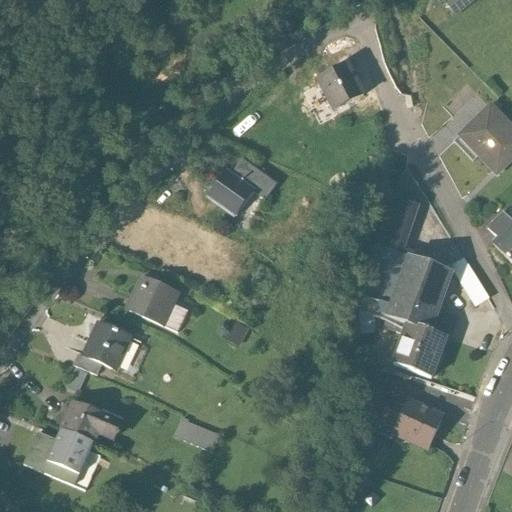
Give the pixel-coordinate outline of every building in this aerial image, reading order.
[(348,67),(317,83),(333,113),(363,98),(348,67)] [(511,131),(490,109),(460,138),(461,140),(463,138),(480,155),(478,157),(493,173),(510,156),(511,158),(511,131)] [(250,193),(250,194),(262,203),(274,186),(241,162),(229,178),(250,193)] [(231,220),(250,194),(250,193),(229,178),(224,174),(205,201),(231,220)] [(162,227),(173,232),(175,228),(190,235),(194,225),(169,213),(162,227)] [(511,227),(493,247),(511,266),(511,227)] [(222,249),(190,235),(175,228),(173,232),(159,261),(206,283),(211,273),(214,274),(220,261),(217,259),(222,249)] [(449,274),(408,260),(386,321),(406,328),(392,367),(429,380),(443,339),(428,334),(449,274)] [(177,297),(140,279),(125,312),(162,329),(177,297)] [(128,339),(98,325),(83,358),(113,371),(128,339)] [(73,404),(61,430),(93,445),(99,432),(108,437),(115,423),(73,404)] [(439,420),(407,406),(394,436),(426,450),(439,420)] [(186,418),(178,436),(213,451),(220,432),(186,418)] [(73,488),(93,445),(61,430),(56,441),(37,433),(23,465),(73,488)]
